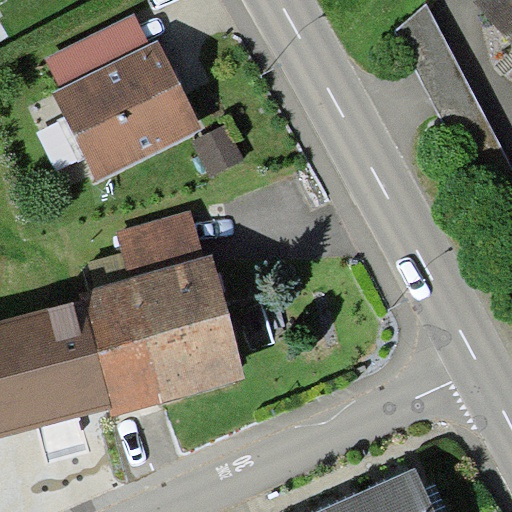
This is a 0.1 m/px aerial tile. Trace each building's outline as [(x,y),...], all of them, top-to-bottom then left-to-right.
[(511,0),(485,0),(478,6),(511,46),(511,0)] [(511,171),(428,8),(395,39),(511,260),(511,171)] [(96,188),(205,133),(172,68),(160,45),(151,49),(136,20),(49,63),(63,92),(51,98),(96,188)] [(157,410),(247,385),(212,258),(203,261),(189,212),(113,233),(128,288),(3,323),(0,311),(0,463),(160,420),(157,410)] [(429,511),(413,476),(385,488),(349,505),(332,511),(429,511)]
